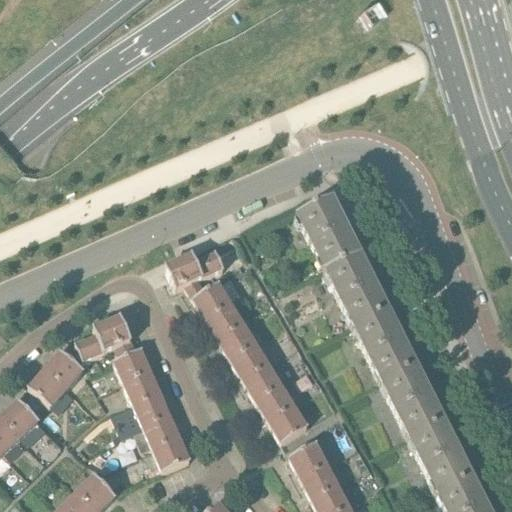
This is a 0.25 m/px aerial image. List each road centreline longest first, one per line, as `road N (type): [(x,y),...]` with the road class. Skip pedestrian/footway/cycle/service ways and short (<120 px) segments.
road 1 (residential): [(0,298),(346,159)]
road 2 (residential): [(226,472),(135,285),(97,296),(0,370)]
road 3 (residential): [(511,441),(425,218),(373,164),(346,159)]
road 4 (trunk): [(0,157),(87,84),(211,0)]
road 5 (secondary): [(427,0),(511,233)]
road 6 (trunk): [(0,109),(129,0)]
road 7 (secondary): [(511,144),(469,0)]
